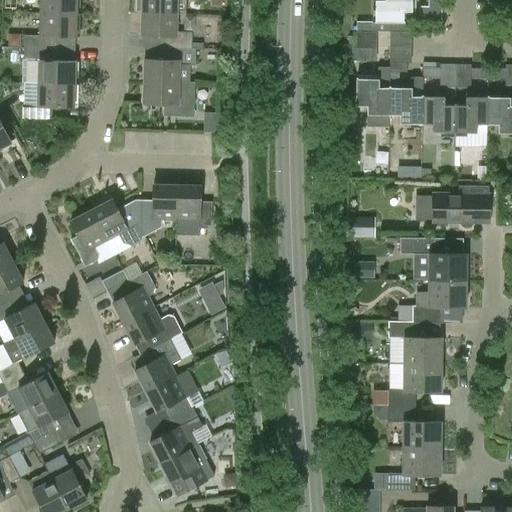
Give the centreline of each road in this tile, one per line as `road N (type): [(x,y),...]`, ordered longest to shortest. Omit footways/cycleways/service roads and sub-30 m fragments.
road 1 (tertiary): [(316,511),(293,0)]
road 2 (residential): [(109,511),(119,443),(27,197)]
road 3 (residential): [(511,482),(472,481),(474,337),(491,309)]
road 4 (residential): [(79,162),(92,147),(107,0)]
road 5 (residential): [(79,162),(209,165)]
